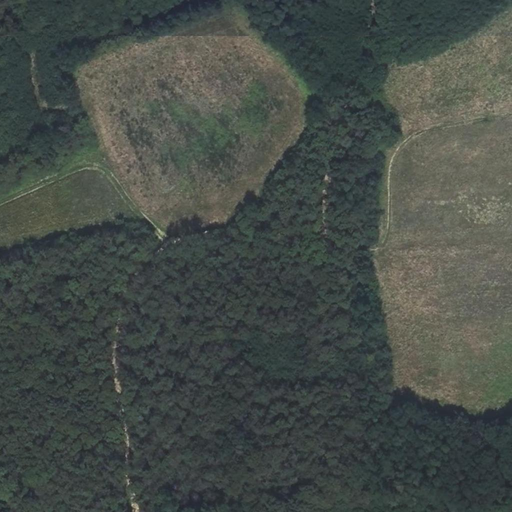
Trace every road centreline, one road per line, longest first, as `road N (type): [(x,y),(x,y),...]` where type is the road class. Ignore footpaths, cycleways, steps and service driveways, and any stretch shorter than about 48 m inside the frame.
road 1 (track): [(136,511),(114,380),(127,296),(150,262),(179,240),(266,231),(326,242),(326,184),(342,135),(344,93),(375,0)]
road 2 (track): [(511,108),(414,129),(392,142),(380,167),(374,243),(326,242)]
